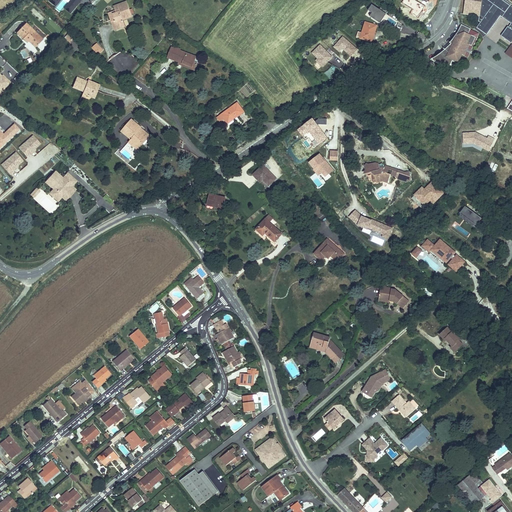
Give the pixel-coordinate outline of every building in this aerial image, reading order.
[(49,0),(56,6),(60,2),(57,0),(71,0),(65,8),(71,13),(77,6),(76,5),(78,2),(80,3),(81,0),(49,0)] [(511,4),(505,0),(465,0),(464,15),(479,17),(479,21),(480,23),(477,28),(487,35),(500,16),(511,24),(508,27),(501,36),(511,43),(511,42),(511,4)] [(109,17),(115,31),(124,27),(122,22),(123,21),(123,20),(123,19),(132,15),(127,2),(114,7),(115,11),(116,13),(113,14),(113,16),(109,17)] [(378,21),(367,18),(366,23),(377,26),(378,21)] [(43,40),(26,23),(17,33),(23,39),(24,37),(29,41),(35,48),(43,40)] [(356,37),(361,38),(372,42),(377,26),(366,23),(362,33),(358,32),(356,37)] [(466,51),(465,51),(466,48),(467,49),(469,45),(472,46),(476,37),(468,34),(470,29),(471,29),(461,25),(459,29),(457,34),(453,39),(450,43),(451,44),(447,48),(442,52),(437,56),(432,59),(434,61),(449,69),(452,61),(458,64),(462,55),(464,56),(466,51)] [(479,34),(470,29),(468,34),(476,37),(472,46),(469,45),(467,49),(466,48),(465,51),(466,51),(464,56),(468,58),(470,53),(471,53),(472,51),(471,51),(479,34)] [(65,38),(70,42),(75,38),(70,33),(65,38)] [(342,49),(351,57),(358,50),(343,36),(333,46),(339,53),(342,49)] [(97,43),(96,45),(100,49),(98,52),(100,54),(104,50),(97,43)] [(322,68),(333,57),(320,44),(311,53),(316,58),(315,60),(322,68)] [(92,48),(97,53),(98,52),(100,49),(96,45),(92,48)] [(168,58),(179,62),(188,66),(189,63),(193,65),(194,62),(196,57),(180,51),(180,49),(176,48),(175,49),(172,48),(168,58)] [(188,66),(179,62),(179,64),(195,71),(198,63),(194,62),(193,65),(189,63),(188,66)] [(334,65),(325,75),(330,81),(340,71),(334,65)] [(73,85),(84,90),(84,91),(83,94),(90,97),(93,90),(97,91),(100,85),(91,82),(90,83),(88,82),(77,78),(73,85)] [(237,103),(217,118),(220,121),(224,119),(229,126),(236,121),(234,119),(236,118),(244,112),(237,103)] [(131,140),(136,145),(139,141),(141,143),(144,140),(145,141),(149,136),(140,128),(141,127),(132,120),(121,132),(125,135),(128,132),(134,137),(131,140)] [(14,124),(12,126),(17,132),(20,129),(14,124)] [(0,146),(1,148),(17,132),(12,126),(3,134),(1,131),(0,132),(0,131),(0,146)] [(128,132),(125,135),(131,140),(134,137),(128,132)] [(461,132),(461,147),(472,147),(478,149),(484,149),(489,151),(495,139),(490,137),(486,137),(474,132),(461,132)] [(26,158),(41,145),(32,135),(17,148),(26,158)] [(136,145),(131,140),(129,143),(137,151),(145,141),(144,140),(141,143),(139,141),(136,145)] [(338,161),(338,151),(330,150),(329,161),(338,161)] [(0,166),(8,176),(24,162),(15,152),(0,164),(0,166)] [(320,153),(307,163),(315,173),(310,177),(318,188),(326,182),(323,179),(333,171),(320,153)] [(489,161),(485,169),(491,172),(495,164),(489,161)] [(375,163),(365,166),(367,174),(371,173),(370,179),(373,178),(374,180),(376,179),(377,183),(383,181),(388,183),(391,175),(387,174),(384,170),(385,166),(384,165),(382,164),(379,165),(379,164),(375,163)] [(247,164),(241,170),(244,172),(250,166),(247,164)] [(253,175),(258,181),(261,178),(269,186),(276,179),(263,166),(253,175)] [(398,170),(385,166),(384,170),(387,174),(391,175),(396,177),(398,170)] [(406,181),(411,180),(409,172),(405,173),(398,170),(396,177),(398,179),(406,182),(406,181)] [(62,197),(66,200),(76,190),(72,186),(76,181),(72,177),(67,182),(62,178),(55,172),(46,182),(54,189),(50,193),(58,201),(62,197)] [(67,182),(72,177),(67,173),(62,178),(67,182)] [(410,198),(422,209),(430,201),(433,205),(445,193),(432,181),(424,189),(422,186),(410,198)] [(37,189),(31,195),(34,197),(39,191),(37,189)] [(207,207),(214,208),(215,207),(223,209),(225,198),(210,195),(207,207)] [(307,204),(317,219),(324,214),(313,199),(307,204)] [(482,218),(465,206),(460,214),(476,226),(482,218)] [(388,239),(392,229),(369,219),(368,220),(362,217),(355,211),(350,217),(358,225),(372,231),(373,230),(384,234),(383,237),(388,239)] [(257,230),(263,235),(265,233),(275,241),(282,234),(269,222),(265,219),(257,230)] [(255,232),(264,240),(266,238),(275,245),(277,243),(275,241),(265,233),(263,235),(257,230),(255,232)] [(344,255),(327,239),(314,254),(322,261),(326,256),(328,254),(331,256),(337,262),(344,255)] [(456,271),(464,262),(457,256),(456,257),(453,254),(454,253),(440,240),(435,247),(428,241),(423,246),(429,252),(431,250),(433,248),(448,260),(450,257),(453,260),(449,264),(456,271)] [(422,251),(418,247),(412,254),(416,258),(422,251)] [(433,248),(431,250),(446,262),(448,260),(433,248)] [(195,279),(201,286),(204,283),(198,276),(195,279)] [(191,278),(184,284),(197,299),(204,293),(200,289),(199,287),(201,286),(195,279),(193,281),(191,278)] [(381,288),(379,300),(385,301),(385,302),(389,302),(390,300),(394,301),(394,302),(401,308),(404,304),(405,305),(409,301),(396,290),(392,289),(392,288),(386,287),(386,289),(381,288)] [(173,308),(180,316),(183,314),(182,313),(186,309),(187,310),(192,306),(185,298),(173,308)] [(154,314),(158,334),(156,334),(157,338),(164,336),(164,332),(168,331),(169,331),(168,323),(164,324),(163,320),(162,312),(154,314)] [(220,341),(222,345),(229,341),(230,342),(231,341),(230,340),(234,338),(226,324),(224,325),(223,326),(222,324),(220,321),(219,321),(216,324),(214,325),(217,329),(219,333),(216,335),(218,338),(220,341)] [(455,352),(463,345),(465,348),(469,344),(449,323),(446,325),(448,328),(440,335),(445,340),(446,339),(453,346),(451,348),(455,352)] [(141,348),(148,342),(138,329),(129,336),(135,343),(136,342),(141,348)] [(314,333),(310,345),(323,349),(323,348),(327,349),(326,352),(332,359),(340,351),(330,340),(329,341),(326,339),(326,337),(314,333)] [(231,365),(233,368),(242,363),(240,360),(241,359),(238,353),(234,346),(224,352),(227,358),(226,358),(230,365),(231,365)] [(180,357),(188,367),(196,360),(186,348),(180,352),(182,355),(180,357)] [(112,362),(120,371),(134,359),(127,350),(112,362)] [(344,355),(340,351),(332,359),(336,363),(344,355)] [(92,382),(97,388),(101,384),(100,383),(105,379),(111,374),(105,366),(93,375),(96,379),(92,382)] [(149,381),(155,389),(163,382),(172,374),(165,366),(151,377),(152,378),(149,381)] [(240,378),(240,385),(254,386),(255,374),(258,374),(259,371),(256,371),(251,370),(250,370),(249,374),(241,374),(240,378)] [(385,370),(371,377),(362,392),(363,396),(368,399),(372,398),(375,392),(379,386),(378,385),(378,384),(389,378),(388,376),(390,376),(388,372),(387,373),(385,370)] [(191,386),(197,394),(205,388),(204,387),(205,385),(206,386),(211,382),(209,380),(206,376),(205,374),(198,380),(191,386)] [(379,386),(375,392),(378,391),(381,387),(383,384),(390,380),(389,378),(378,384),(378,385),(379,386)] [(71,397),(78,405),(82,401),(88,397),(89,398),(92,396),(91,394),(95,391),(86,380),(81,383),(79,386),(77,384),(72,388),(76,393),(71,397)] [(155,389),(158,392),(165,386),(163,382),(155,389)] [(127,403),(131,408),(138,403),(136,400),(139,397),(144,403),(151,397),(142,387),(139,389),(131,395),(130,394),(130,393),(127,396),(130,400),(127,403)] [(166,410),(172,417),(180,411),(179,410),(185,405),(187,408),(193,402),(186,393),(166,410)] [(243,396),(245,412),(255,411),(254,402),(253,395),(243,396)] [(392,402),(398,408),(399,410),(400,409),(407,416),(418,406),(413,400),(410,402),(409,401),(407,403),(399,395),(392,402)] [(43,405),(57,422),(67,414),(64,411),(62,412),(61,411),(55,404),(51,399),(50,399),(48,396),(46,398),(48,401),(43,405)] [(55,404),(61,411),(65,408),(59,400),(55,404)] [(101,419),(109,427),(114,423),(120,418),(121,419),(125,416),(116,406),(113,409),(114,410),(108,414),(108,413),(101,419)] [(213,418),(219,426),(225,421),(227,423),(235,417),(227,407),(224,409),(225,410),(226,411),(221,415),(220,414),(219,413),(213,418)] [(324,419),(328,423),(332,428),(333,430),(345,420),(336,410),(324,419)] [(150,418),(152,421),(160,414),(158,411),(150,418)] [(146,426),(154,435),(159,431),(158,430),(162,426),(163,427),(165,429),(169,425),(167,422),(160,414),(152,421),(146,426)] [(46,425),(49,421),(43,417),(40,420),(46,425)] [(42,437),(29,421),(24,426),(27,429),(25,431),(30,436),(35,443),(42,437)] [(422,424),(402,441),(410,451),(417,445),(426,437),(430,434),(422,424)] [(81,442),(84,446),(85,445),(86,446),(89,443),(95,438),(100,433),(93,425),(90,428),(85,433),(83,431),(81,434),(84,438),(81,441),(82,441),(81,442)] [(321,428),(311,437),(315,442),(325,433),(321,428)] [(187,440),(195,449),(211,435),(206,429),(196,437),(194,434),(187,440)] [(145,440),(143,442),(134,431),(125,438),(132,445),(135,449),(139,445),(142,448),(147,443),(145,440)] [(9,436),(4,440),(7,444),(3,448),(5,451),(6,450),(9,453),(10,452),(11,454),(10,455),(13,458),(21,451),(9,436)] [(426,437),(417,445),(419,448),(428,440),(426,437)] [(256,450),(257,452),(273,440),(272,438),(256,450)] [(370,439),(362,445),(369,452),(368,455),(366,455),(365,461),(374,462),(375,458),(377,458),(377,453),(381,450),(383,450),(388,446),(381,438),(375,444),(370,439)] [(265,461),(268,466),(284,454),(280,449),(277,444),(273,440),(257,452),(261,456),(265,461)] [(115,460),(119,457),(111,447),(98,458),(102,463),(104,465),(110,460),(111,461),(114,459),(115,460)] [(183,450),(189,456),(191,453),(186,447),(183,450)] [(220,458),(226,465),(232,461),(235,464),(241,459),(238,456),(235,458),(234,457),(232,456),(231,455),(232,454),(235,452),(233,448),(220,458)] [(166,467),(173,474),(187,462),(188,461),(186,460),(190,457),(189,456),(183,450),(183,449),(180,452),(181,454),(177,457),(166,467)] [(381,450),(377,453),(377,458),(375,458),(374,462),(385,453),(383,450),(381,450)] [(403,453),(394,462),(398,467),(408,458),(403,453)] [(511,465),(511,455),(510,453),(499,461),(495,455),(488,460),(494,467),(492,468),(497,474),(500,472),(501,472),(506,468),(509,466),(510,468),(511,465)] [(268,466),(269,468),(285,456),(284,454),(268,466)] [(39,475),(45,483),(59,471),(51,461),(48,464),(49,466),(44,470),(39,475)] [(116,465),(118,471),(125,468),(123,462),(116,465)] [(138,483),(141,486),(142,485),(143,484),(147,488),(148,490),(153,486),(159,481),(164,477),(157,469),(150,474),(145,479),(144,478),(138,483)] [(180,481),(199,506),(218,492),(203,471),(199,475),(195,470),(180,481)] [(238,483),(243,490),(256,480),(253,477),(250,480),(249,481),(248,480),(248,478),(247,476),(250,473),(248,470),(241,475),(244,478),(238,483)] [(473,472),(468,477),(477,487),(482,483),(473,472)] [(69,475),(73,481),(73,480),(75,482),(77,481),(71,473),(69,475)] [(277,475),(262,487),(275,504),(289,494),(283,485),(281,486),(280,485),(281,484),(279,481),(281,480),(277,475)] [(458,485),(475,504),(485,496),(478,489),(477,487),(468,477),(458,485)] [(18,492),(24,498),(27,496),(26,494),(35,486),(28,478),(19,486),(21,489),(18,492)] [(490,500),(493,503),(502,496),(489,480),(478,489),(485,496),(487,494),(492,499),(490,500)] [(27,496),(28,497),(37,489),(35,486),(26,494),(27,496)] [(130,502),(134,507),(137,504),(142,501),(142,500),(133,488),(124,495),(130,502)] [(74,502),(81,497),(74,489),(69,493),(60,501),(63,506),(60,508),(63,511),(64,511),(67,510),(71,508),(70,506),(74,502)] [(360,511),(363,509),(344,489),(338,495),(354,511),(360,511)] [(58,499),(60,501),(69,493),(67,491),(58,499)] [(386,503),(392,497),(387,492),(381,497),(386,503)] [(0,503),(0,511),(4,511),(7,510),(12,506),(12,505),(16,503),(9,495),(0,503)] [(501,502),(499,499),(493,503),(493,504),(495,507),(501,502)] [(302,511),(301,511),(299,511),(298,510),(302,508),(297,502),(294,505),(291,507),(291,508),(291,509),(294,511),(293,511),(302,511)] [(498,511),(507,511),(503,507),(504,506),(501,502),(495,507),(498,511)]
